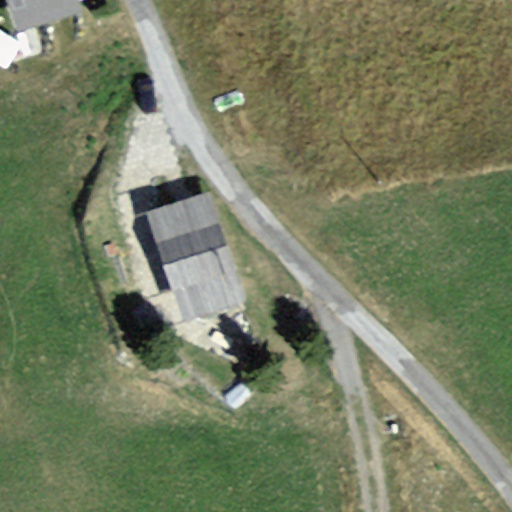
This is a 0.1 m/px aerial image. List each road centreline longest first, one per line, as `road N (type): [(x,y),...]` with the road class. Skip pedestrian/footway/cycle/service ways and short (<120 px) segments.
road 1 (track): [(511,486),(270,229),(204,147),(134,0)]
road 2 (track): [(338,295),(374,511)]
